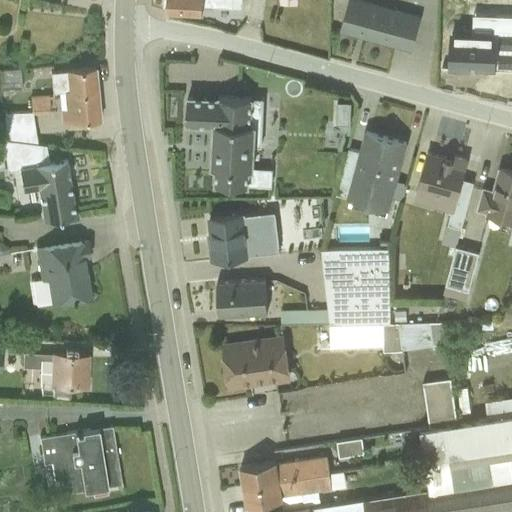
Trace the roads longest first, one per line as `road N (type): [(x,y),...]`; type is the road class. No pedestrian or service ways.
road 1 (tertiary): [(193,511),(127,100),(123,20)]
road 2 (unclassified): [(123,20),(511,120)]
